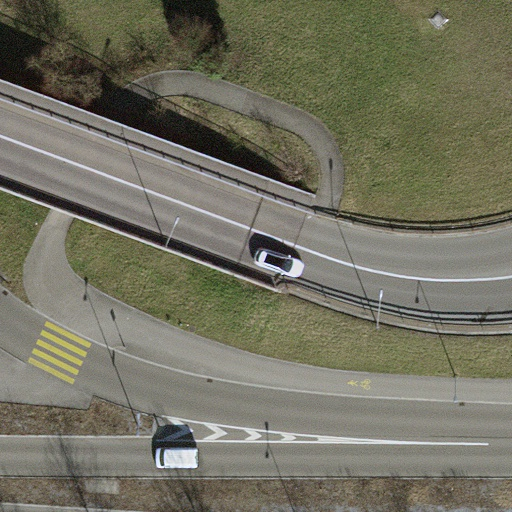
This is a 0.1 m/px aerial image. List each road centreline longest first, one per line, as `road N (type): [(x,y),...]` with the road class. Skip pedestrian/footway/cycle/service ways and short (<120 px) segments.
road 1 (secondary): [(0,137),(338,262),(414,278),(511,276)]
road 2 (secondary): [(480,443),(265,416),(163,394),(61,353),(0,316)]
road 3 (primary): [(480,443),(380,463),(0,456)]
